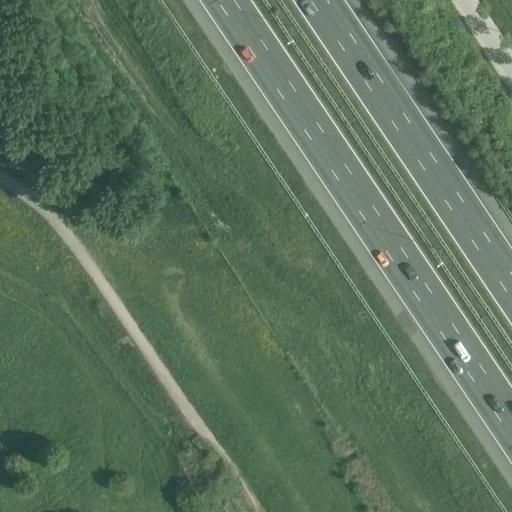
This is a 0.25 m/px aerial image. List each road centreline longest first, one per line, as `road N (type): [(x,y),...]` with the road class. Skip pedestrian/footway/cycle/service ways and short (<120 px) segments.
road 1 (motorway): [(222,0),(511,427)]
road 2 (unclassified): [(231,494),(35,200),(0,175)]
road 3 (motorway): [(511,294),(315,0)]
